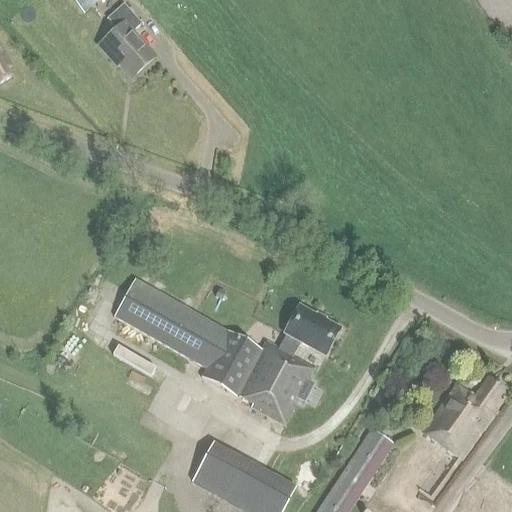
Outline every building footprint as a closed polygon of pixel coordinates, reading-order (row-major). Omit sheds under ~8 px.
[(68,0),(82,15),(98,0),(68,0)] [(110,62),(112,60),(130,79),(154,57),(132,32),(140,25),(122,5),(106,20),(115,31),(97,48),(110,62)] [(0,81),(9,77),(5,69),(9,67),(0,49),(0,81)] [(135,282),(115,318),(208,368),(202,379),(235,397),(236,396),(252,404),(249,408),(283,426),(296,401),(304,405),(314,386),(306,382),(314,368),(293,356),(301,342),(324,355),(339,327),(296,304),(281,332),(285,334),(277,348),(266,342),(262,350),(135,282)] [(487,379),(473,399),(455,386),(424,432),(463,459),(488,423),(490,425),(497,414),(491,410),(504,390),(487,379)] [(371,430),(317,511),(349,511),(393,444),(371,430)] [(215,496),(243,511),(284,511),(296,490),(237,457),(213,444),(191,483),(215,496)]
